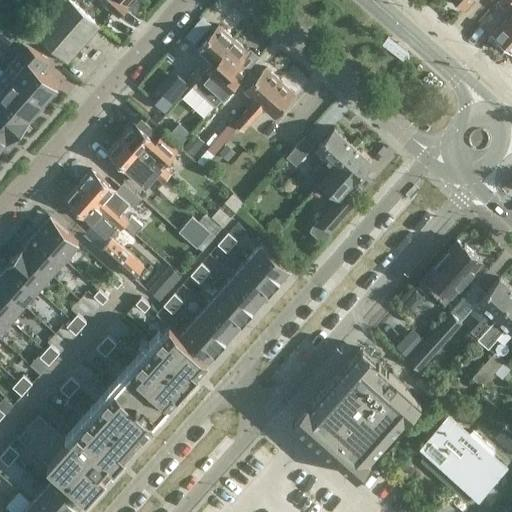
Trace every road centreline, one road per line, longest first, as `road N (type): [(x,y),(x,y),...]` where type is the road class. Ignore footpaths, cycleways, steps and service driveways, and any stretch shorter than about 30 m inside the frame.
road 1 (residential): [(429,154),(115,511)]
road 2 (residential): [(182,511),(460,196)]
road 3 (residential): [(0,212),(186,0)]
road 4 (residential): [(254,0),(429,154)]
road 5 (residential): [(483,99),(372,0)]
